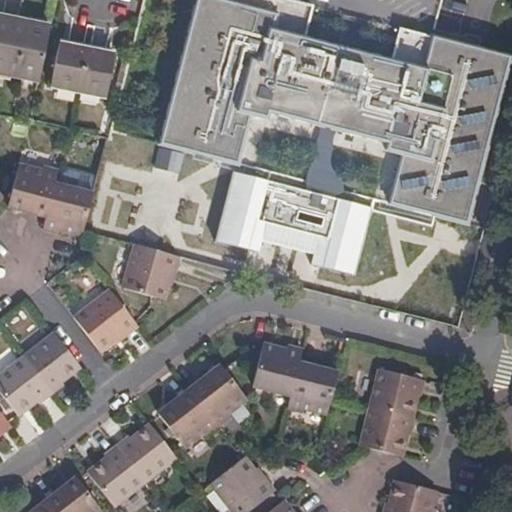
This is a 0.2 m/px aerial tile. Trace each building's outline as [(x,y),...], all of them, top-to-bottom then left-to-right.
[(278,0),(196,0),(160,144),(466,222),(509,55),(432,35),(423,69),(358,52),(355,62),(335,57),(338,47),(271,30),(278,0)] [(0,76),(43,85),(53,31),(0,19),(0,76)] [(106,100),(115,58),(63,47),(53,89),(106,100)] [(9,210),(46,219),(54,187),(57,173),(43,171),(42,174),(20,170),(9,210)] [(372,201),(301,183),(299,191),(270,183),(237,175),(219,244),(262,254),(265,243),(317,257),(315,267),(358,277),(375,213),(376,211),(370,209),(372,201)] [(301,183),(273,175),(270,183),(299,191),(301,183)] [(59,231),(82,236),(92,196),(54,187),(46,219),(43,233),(58,236),(59,231)] [(376,211),(375,213),(436,229),(439,219),(372,201),(370,209),(376,211)] [(177,276),(181,260),(134,248),(125,293),(166,304),(174,276),(177,276)] [(136,331),(109,296),(73,325),(99,357),(121,340),(123,342),(136,331)] [(51,341),(23,363),(53,401),(64,392),(61,388),(77,375),(51,341)] [(254,389),(292,398),(301,362),(304,350),(289,346),(288,349),(265,344),(254,389)] [(301,362),(292,398),(289,411),(304,415),(305,409),(329,416),(339,371),(301,362)] [(53,401),(23,363),(0,381),(0,400),(17,422),(38,407),(41,410),(53,401)] [(189,389),(217,426),(229,416),(227,413),(245,400),(219,365),(189,389)] [(382,369),(372,408),(413,418),(419,395),(423,396),(427,380),(382,369)] [(204,437),(217,426),(189,389),(158,414),(186,447),(201,434),(204,437)] [(413,418),(372,408),(363,445),(403,455),(408,433),(413,434),(417,419),(413,418)] [(0,441),(10,434),(0,420),(0,441)] [(118,445),(147,481),(177,458),(150,425),(130,440),(129,437),(118,445)] [(114,507),(147,481),(118,445),(106,455),(107,459),(88,474),(114,507)] [(263,482),(245,460),(211,488),(231,511),(253,511),(278,492),(267,480),(263,482)] [(99,511),(74,480),(44,505),(49,511),(99,511)] [(386,511),(434,511),(440,491),(399,480),(392,505),(388,505),(386,511)] [(293,511),(287,503),(276,511),(293,511)]
